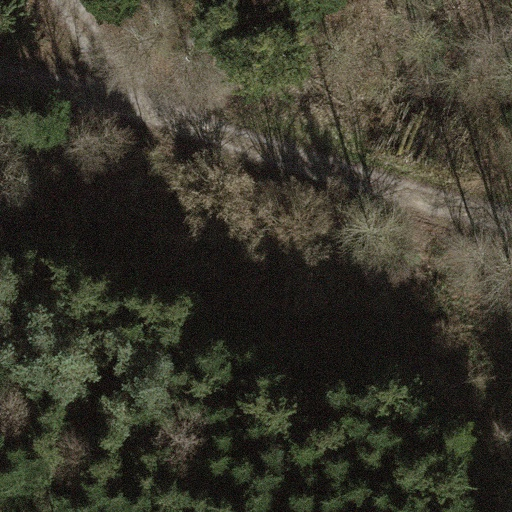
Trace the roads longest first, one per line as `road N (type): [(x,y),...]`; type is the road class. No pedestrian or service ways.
road 1 (track): [(0,80),(511,237)]
road 2 (track): [(69,0),(151,123)]
